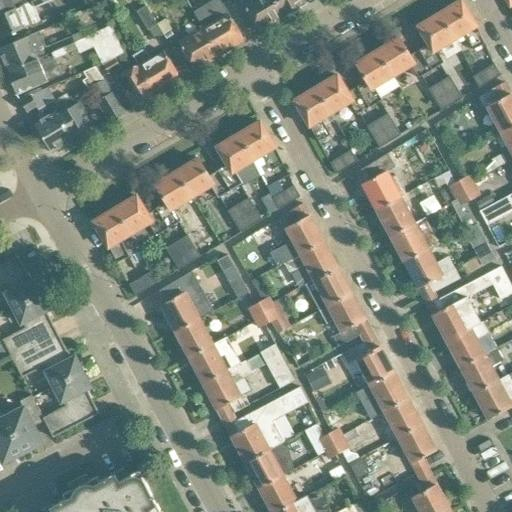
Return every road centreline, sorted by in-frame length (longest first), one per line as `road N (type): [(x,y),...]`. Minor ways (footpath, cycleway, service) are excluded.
road 1 (unclassified): [(492,511),(252,66)]
road 2 (residential): [(221,511),(41,192)]
road 3 (residential): [(41,192),(252,66)]
road 4 (residential): [(252,66),(365,0)]
road 5 (residential): [(0,493),(116,433)]
